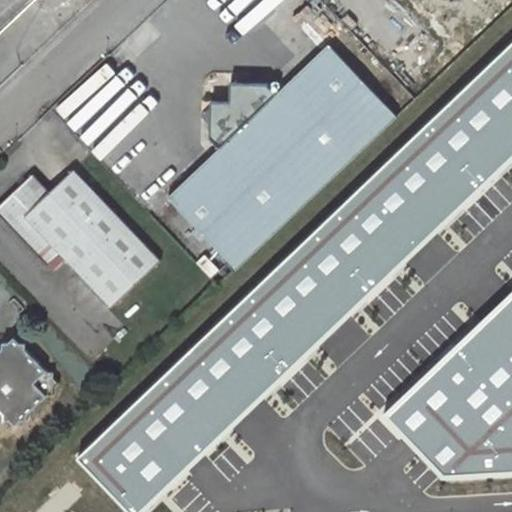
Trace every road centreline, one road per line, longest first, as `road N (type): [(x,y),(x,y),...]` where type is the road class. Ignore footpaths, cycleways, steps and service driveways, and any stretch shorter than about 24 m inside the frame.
road 1 (unknown): [(195,67),(196,147),(151,199)]
road 2 (unknown): [(195,67),(247,38),(299,72)]
